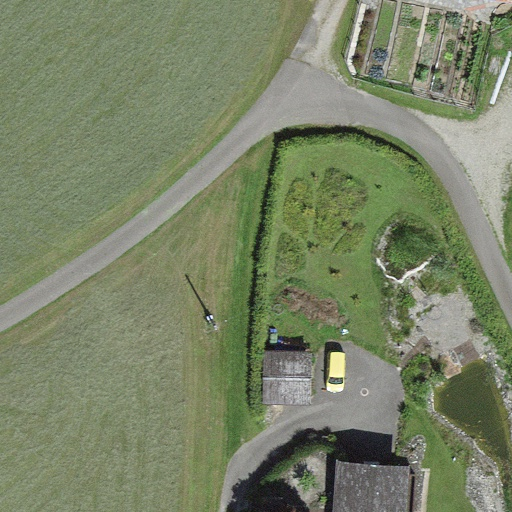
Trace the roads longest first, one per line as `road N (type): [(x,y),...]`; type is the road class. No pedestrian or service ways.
road 1 (track): [(280,107),(245,235),(232,511)]
road 2 (residential): [(0,320),(86,269),(280,107)]
road 3 (track): [(280,107),(389,112),(441,139),(511,291)]
